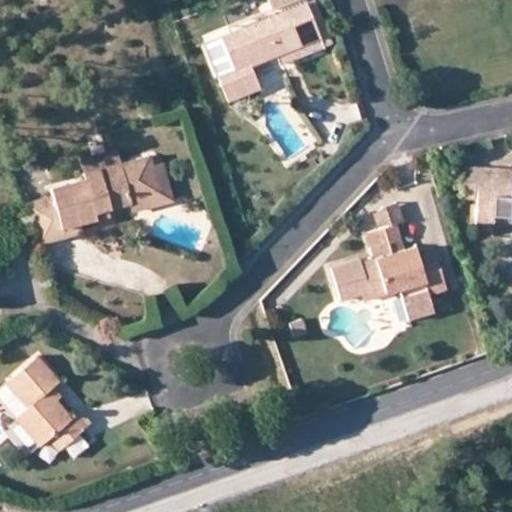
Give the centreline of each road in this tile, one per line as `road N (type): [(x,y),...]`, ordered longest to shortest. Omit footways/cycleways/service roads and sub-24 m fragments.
road 1 (tertiary): [(511,363),(94,511)]
road 2 (residential): [(398,123),(193,352)]
road 3 (track): [(232,511),(511,406)]
road 4 (residential): [(351,0),(385,106),(398,123)]
